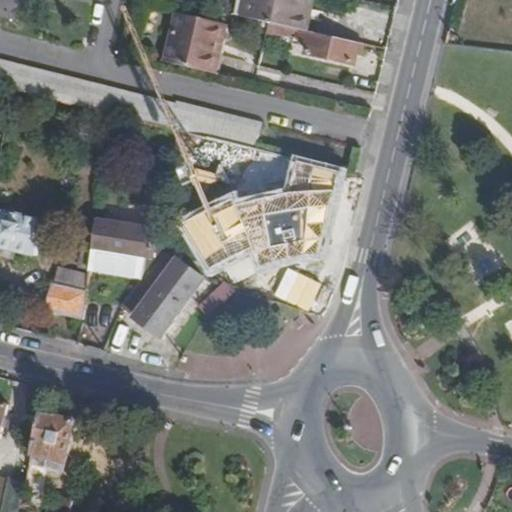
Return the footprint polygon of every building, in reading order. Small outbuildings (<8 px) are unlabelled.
[(311,12),(314,0),(248,0),(244,19),(269,25),(301,32),(306,12),(311,12)] [(178,13),(166,64),(213,75),(217,55),(212,53),(220,24),(178,13)] [(363,57),(365,46),(302,32),(301,41),(308,42),(305,55),(356,66),(359,55),(363,57)] [(99,112),(116,116),(180,132),(188,134),(256,151),(263,126),(177,105),(176,108),(114,92),(0,63),(0,86),(15,91),(99,112)] [(95,133),(112,137),(116,116),(99,112),(95,133)] [(309,164),(256,151),(188,134),(176,182),(197,187),(195,196),(187,232),(270,253),(275,233),(291,237),(309,164)] [(327,169),(309,164),(291,237),(309,242),(327,169)] [(183,193),(174,235),(176,238),(185,240),(187,232),(195,196),(183,193)] [(0,212),(0,246),(35,255),(43,223),(0,212)] [(99,222),(91,270),(143,278),(146,258),(159,260),(165,253),(176,238),(174,235),(164,233),(159,233),(159,231),(99,222)] [(165,253),(180,265),(185,240),(176,238),(165,253)] [(159,260),(125,306),(162,334),(203,282),(180,265),(165,253),(159,260)] [(230,276),(199,304),(210,316),(241,289),(230,276)] [(84,319),(88,293),(54,286),(49,310),(84,319)] [(10,407),(0,404),(0,446),(1,446),(10,407)] [(42,421),(38,438),(34,456),(67,464),(76,423),(43,415),(42,421)] [(23,435),(38,438),(42,421),(27,417),(23,435)] [(21,511),(28,484),(11,480),(3,511),(21,511)] [(73,511),(80,484),(66,481),(58,511),(73,511)]
